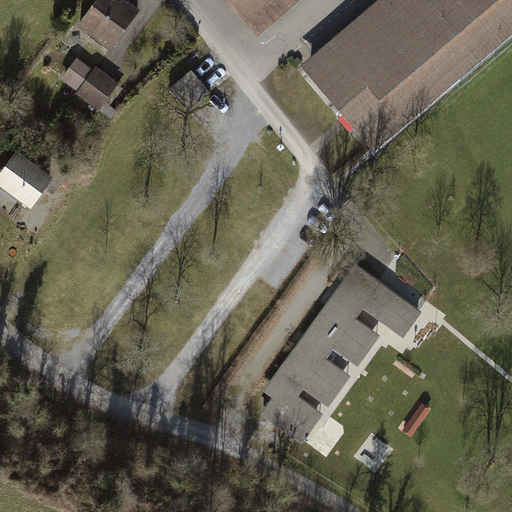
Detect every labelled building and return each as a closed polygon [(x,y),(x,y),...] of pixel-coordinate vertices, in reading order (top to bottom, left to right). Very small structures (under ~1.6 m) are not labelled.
[(95,0),(79,22),(113,46),(142,8),(131,0),(95,0)] [(227,0),(258,37),(301,0),(227,0)] [(511,0),(379,0),(303,66),(376,153),(511,34),(511,0)] [(95,65),(75,51),(58,74),(104,108),(125,79),(99,60),(95,65)] [(189,111),(211,92),(192,69),(169,89),(189,111)] [(56,170),(17,141),(0,163),(0,180),(31,204),(56,170)] [(340,272),(254,381),(271,395),(257,413),(290,439),(295,444),(317,416),(294,399),(300,391),(322,408),(346,377),(321,357),(329,347),(351,364),(373,336),(351,319),(357,311),(391,338),(411,313),(406,309),(355,270),(348,279),(340,272)] [(420,407),(411,401),(392,428),(401,434),(420,407)]
